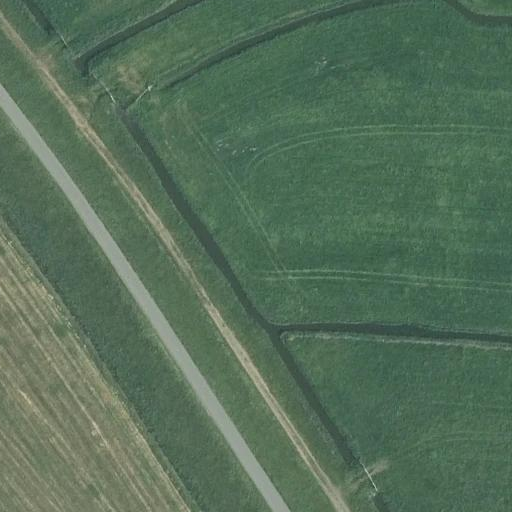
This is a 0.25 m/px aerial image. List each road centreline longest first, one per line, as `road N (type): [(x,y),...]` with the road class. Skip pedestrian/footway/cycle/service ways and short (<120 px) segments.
road 1 (track): [(345,511),(225,321),(34,63)]
road 2 (unclassified): [(279,511),(0,98)]
road 3 (track): [(255,0),(67,108)]
road 4 (track): [(136,0),(33,62)]
